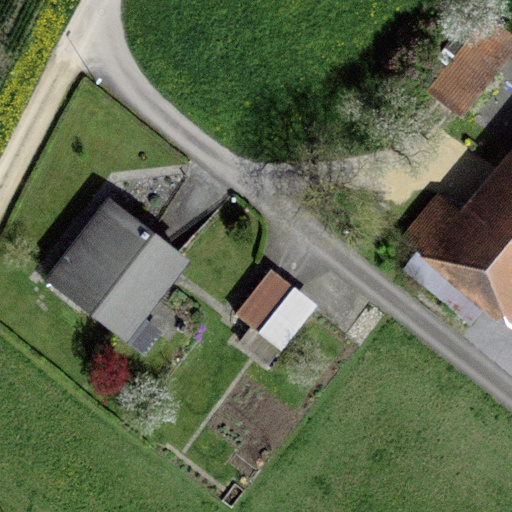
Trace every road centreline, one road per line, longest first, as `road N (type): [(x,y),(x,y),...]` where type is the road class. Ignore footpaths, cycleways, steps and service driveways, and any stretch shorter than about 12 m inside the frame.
road 1 (residential): [(511,387),(177,128),(88,42),(109,0)]
road 2 (track): [(0,218),(88,42)]
